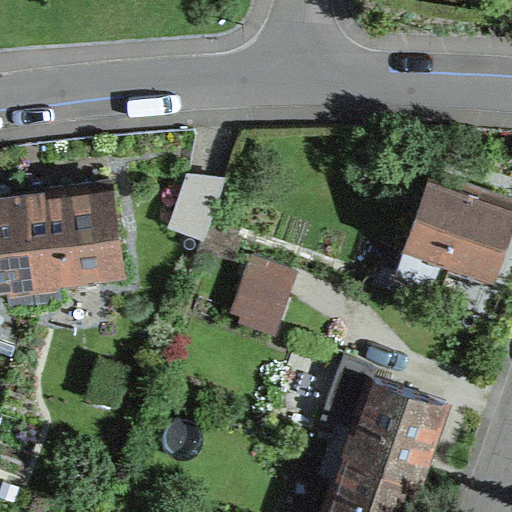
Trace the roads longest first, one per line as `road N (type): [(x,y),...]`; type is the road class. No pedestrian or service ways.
road 1 (residential): [(0,99),(297,76)]
road 2 (residential): [(297,76),(511,86)]
